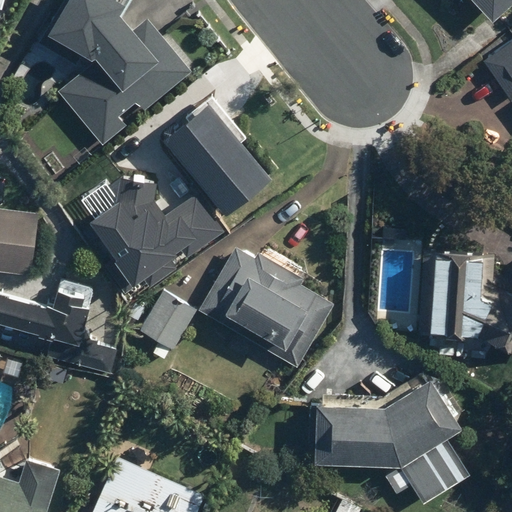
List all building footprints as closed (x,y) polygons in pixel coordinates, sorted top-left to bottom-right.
[(65,0),(44,38),(90,64),(62,87),(107,140),(131,121),(124,112),(142,97),(149,105),(196,66),(151,13),(141,21),(130,8),(134,0),(65,0)] [(511,0),(486,0),(500,15),(511,4),(511,0)] [(511,37),(485,56),(511,93),(511,37)] [(171,130),(232,209),(278,174),(217,95),(171,130)] [(120,202),(90,223),(134,284),(148,274),(153,281),(220,232),(194,197),(165,217),(154,202),(156,186),(122,181),(120,202)] [(0,266),(37,271),(45,208),(0,203),(0,266)] [(240,240),(202,304),(299,361),(337,297),(305,278),(308,272),(261,245),(257,251),(240,240)] [(426,242),(420,325),(485,329),(511,341),(511,284),(495,277),(498,247),(426,242)] [(0,337),(114,368),(122,340),(88,330),(98,291),(61,281),(56,299),(0,283),(0,337)] [(168,283),(143,324),(176,344),(201,303),(168,283)] [(321,395),(320,454),(403,456),(388,466),(401,487),(416,477),(428,496),(476,466),(452,428),(469,418),(436,367),(388,397),(321,395)] [(0,511),(49,511),(66,458),(32,447),(25,471),(0,463),(0,511)] [(121,449),(92,511),(198,511),(209,489),(121,449)]
